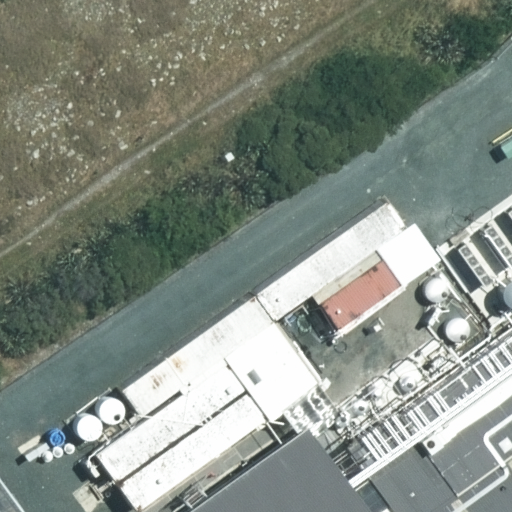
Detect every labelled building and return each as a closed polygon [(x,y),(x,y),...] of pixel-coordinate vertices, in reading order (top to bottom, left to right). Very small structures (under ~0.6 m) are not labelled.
[(331,330),(429,259),(402,221),(397,225),(377,199),(112,388),(131,415),(169,388),(172,393),(88,453),(129,510),(271,409),(309,382),(264,319),(303,291),(331,330)] [(511,314),(511,268),(500,255),(467,284),(502,323),(511,314)] [(511,511),(511,324),(338,449),(349,464),(378,504),(383,511),(511,511)] [(309,382),(271,409),(286,431),(172,511),(383,511),(378,504),(367,511),(356,511),(311,449),(341,427),(309,382)] [(0,511),(16,511),(0,488),(0,511)]
